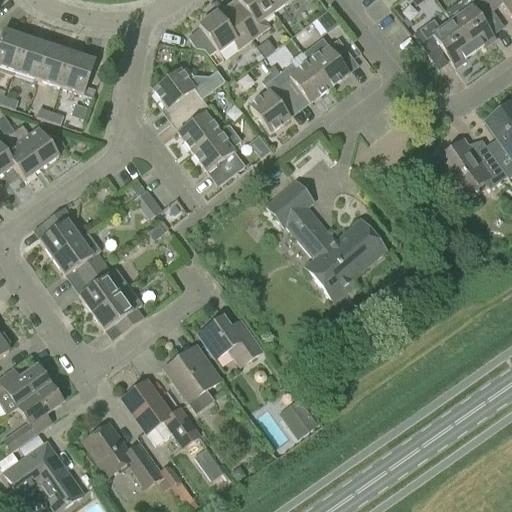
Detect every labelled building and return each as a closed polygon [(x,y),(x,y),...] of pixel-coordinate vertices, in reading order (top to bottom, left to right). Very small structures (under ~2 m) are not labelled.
[(237,9),(229,15),(250,44),(269,30),(264,23),(273,17),(260,0),(238,0),(233,4),(237,9)] [(296,0),(260,0),(273,17),(296,0)] [(414,28),(441,10),(434,0),(398,0),(396,1),(414,28)] [(450,26),(472,57),(481,51),(483,53),(493,45),(490,40),(503,31),(492,15),(491,16),(479,0),(464,0),(444,15),(451,25),(450,26)] [(511,0),(479,0),(491,16),(492,15),(501,9),(511,25),(511,0)] [(250,44),(229,15),(219,22),(216,17),(197,30),(199,33),(186,42),(194,53),(203,55),(207,61),(215,55),(217,58),(232,47),(237,54),(250,44)] [(430,65),(443,57),(454,73),(465,65),(464,64),(472,57),(450,26),(439,34),(432,24),(411,39),(430,65)] [(0,71),(13,76),(25,43),(1,35),(0,38),(0,71)] [(36,84),(47,51),(25,43),(13,76),(36,84)] [(344,73),(354,66),(337,44),(327,51),(307,66),(328,93),(348,78),(344,73)] [(59,92),(70,58),(47,51),(36,84),(59,92)] [(70,58),(59,92),(82,100),(94,66),(70,58)] [(274,80),(296,109),(307,101),(311,106),(328,93),(307,66),(297,74),(291,67),(278,77),(273,70),(268,74),(273,81),(274,80)] [(178,74),(151,94),(173,123),(201,103),(224,85),(216,75),(208,81),(193,80),(186,85),(178,74)] [(285,117),(296,109),(274,80),(273,81),(272,82),(269,78),(260,84),(269,96),(248,111),(268,138),(289,123),(285,117)] [(5,101),(2,111),(13,115),(17,105),(5,101)] [(218,137),(202,117),(208,113),(201,103),(173,123),(173,124),(169,127),(176,137),(175,137),(190,157),(218,137)] [(68,122),(81,126),(87,109),(74,105),(68,122)] [(511,110),(486,129),(496,142),(485,149),(506,180),(507,182),(511,179),(511,110)] [(47,126),(50,117),(38,112),(35,122),(47,126)] [(50,117),(47,126),(59,130),(62,121),(50,117)] [(3,121),(40,173),(57,161),(38,133),(29,140),(21,129),(13,134),(3,120),(3,121)] [(40,173),(3,121),(0,122),(0,133),(5,140),(13,151),(4,157),(13,170),(12,170),(22,185),(40,173)] [(210,173),(221,188),(244,171),(230,153),(240,145),(228,129),(218,137),(190,157),(205,177),(210,173)] [(460,201),(483,185),(489,192),(506,180),(485,149),(484,150),(480,144),(465,149),(462,145),(434,165),(460,201)] [(13,170),(4,157),(0,150),(0,178),(12,170),(13,170)] [(136,200),(144,194),(137,184),(129,190),(136,200)] [(313,265),(303,273),(333,308),(357,288),(352,283),(384,256),(359,226),(334,246),(306,213),(312,207),(294,186),(264,211),(282,233),(284,231),(313,265)] [(143,214),(154,207),(146,196),(136,203),(143,214)] [(51,263),(87,237),(87,236),(77,243),(66,227),(71,223),(63,212),(39,229),(47,239),(38,245),(51,263)] [(164,237),(158,228),(146,236),(153,245),(164,237)] [(100,254),(87,237),(51,263),(64,281),(71,290),(104,267),(96,257),(100,254)] [(90,318),(118,299),(128,291),(115,273),(110,276),(104,267),(71,290),(78,300),(77,300),(90,318)] [(128,291),(118,299),(90,318),(103,336),(113,329),(120,339),(143,323),(135,313),(141,309),(128,291)] [(239,371),(260,356),(239,326),(229,333),(221,323),(197,340),(214,364),(227,354),(239,371)] [(186,409),(219,386),(194,351),(161,374),(186,409)] [(16,412),(48,390),(35,372),(4,394),(16,412)] [(145,439),(146,438),(154,449),(171,437),(182,453),(198,441),(178,413),(169,419),(145,386),(120,404),(145,439)] [(48,390),(16,412),(29,430),(61,408),(48,390)] [(277,418),(296,444),(317,428),(298,402),(277,418)] [(23,430),(1,445),(10,458),(32,443),(23,430)] [(145,494),(159,483),(136,450),(126,457),(107,430),(82,447),(106,482),(126,468),(145,494)] [(56,464),(39,476),(28,460),(2,478),(20,504),(36,493),(49,511),(64,511),(81,500),(56,464)] [(179,483),(168,468),(158,475),(163,483),(169,489),(174,497),(182,491),(178,485),(179,483)] [(247,480),(239,470),(229,477),(236,488),(247,480)] [(162,494),(169,489),(163,483),(157,487),(162,494)]
